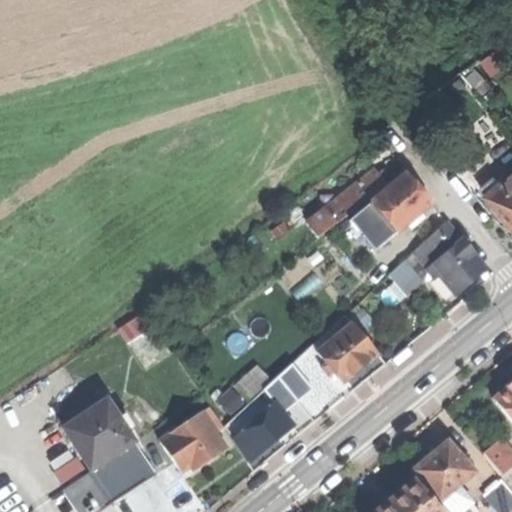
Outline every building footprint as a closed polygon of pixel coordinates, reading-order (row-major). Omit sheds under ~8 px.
[(350,215),(388,184),(386,181),(381,175),(377,170),(310,223),(321,237),(338,224),(350,215)] [(387,170),(381,175),(386,181),(392,176),(389,173),(387,170)] [(511,172),(488,193),(511,220),(511,172)] [(379,223),(392,239),(434,204),(422,190),(409,174),(374,204),(385,218),(379,223)] [(363,232),(350,215),(338,224),(352,241),(363,232)] [(422,247),(436,264),(464,240),(449,223),(422,247)] [(441,274),(457,294),(473,280),(488,268),(464,240),(436,264),(434,266),(441,274)] [(436,279),(441,274),(434,266),(429,270),(436,279)] [(338,373),(345,383),(362,368),(379,355),(354,325),(321,353),(329,363),(338,373)] [(276,381),(287,393),(313,370),(302,357),(276,381)] [(397,364),(393,359),(382,368),(386,373),(397,364)] [(333,378),(338,373),(329,363),(324,367),(333,378)] [(295,397),(309,413),(326,397),(312,382),(295,397)] [(511,382),(508,386),(494,398),(511,420),(511,382)] [(269,397),(226,437),(249,462),(292,423),(269,397)] [(97,476),(116,503),(139,488),(159,473),(109,400),(65,430),(97,476)] [(212,408),(204,414),(217,434),(226,428),(212,408)] [(162,441),(183,472),(193,466),(196,471),(211,461),(228,450),(217,434),(204,414),(162,441)] [(433,448),(436,452),(449,442),(445,438),(433,448)] [(416,468),(441,499),(461,484),(476,472),(451,440),(449,442),(436,452),(429,457),(416,468)] [(484,452),(503,474),(511,465),(511,459),(496,441),(484,452)] [(78,511),(103,511),(116,503),(97,476),(68,496),(78,511)] [(445,511),(418,478),(391,500),(376,511),(445,511)] [(485,493),(501,511),(510,511),(511,511),(511,491),(502,479),(485,493)] [(460,511),(474,501),(461,484),(441,499),(450,511),(460,511)]
